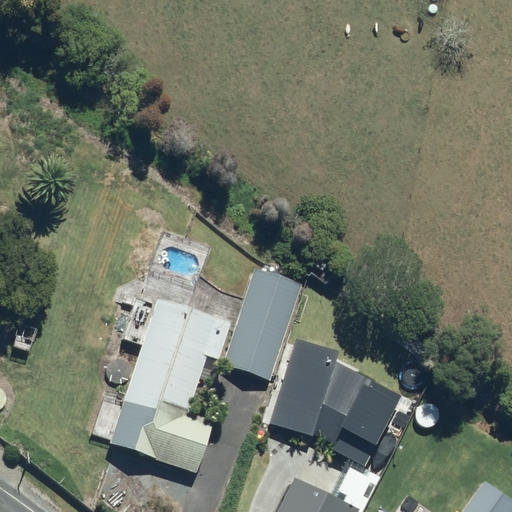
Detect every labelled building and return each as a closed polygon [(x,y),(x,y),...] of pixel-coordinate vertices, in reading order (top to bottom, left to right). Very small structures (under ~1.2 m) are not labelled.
[(252,267),(221,362),(266,376),(297,282),(252,267)] [(152,297),(104,442),(191,470),(208,418),(183,411),(202,354),(214,358),(226,321),(152,297)] [(315,360),(281,413),(355,461),(389,409),(315,360)] [(1,412),(13,417),(17,407),(5,402),(1,412)] [(291,478),(274,511),(351,511),(353,510),(291,478)]
